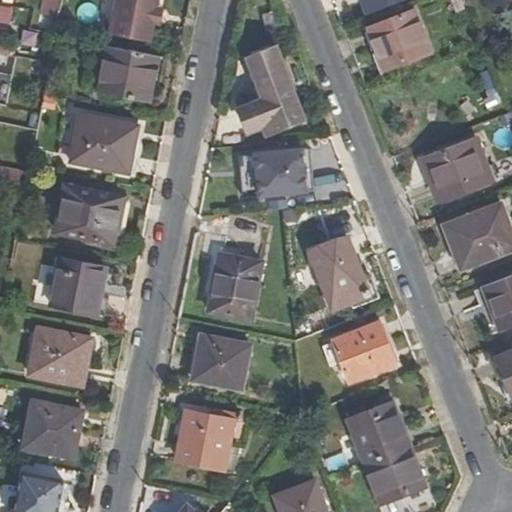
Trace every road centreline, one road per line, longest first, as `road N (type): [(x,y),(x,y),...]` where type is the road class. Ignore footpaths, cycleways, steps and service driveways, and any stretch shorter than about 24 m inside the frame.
road 1 (residential): [(498,511),(306,0)]
road 2 (residential): [(218,0),(118,511)]
